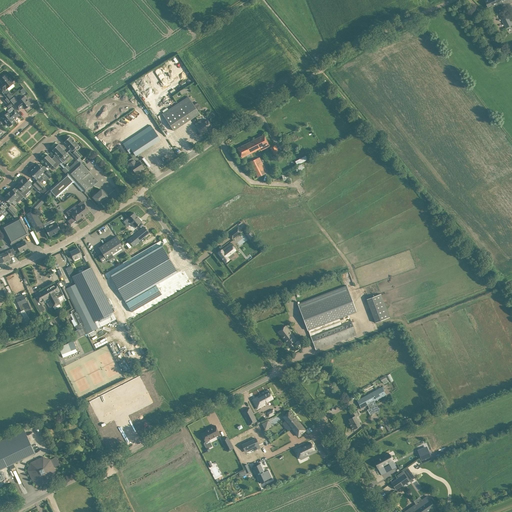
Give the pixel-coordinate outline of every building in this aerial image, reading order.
[(495,10),(493,7),(506,1),(505,0),(486,0),(485,0),(490,12),(495,10)] [(499,14),(504,24),(508,33),(511,31),(511,27),(511,26),(511,25),(511,23),(511,21),(505,10),(499,14)] [(0,84),(0,88),(1,90),(3,91),(7,88),(7,89),(13,84),(6,75),(5,76),(4,75),(2,77),(0,79),(0,80),(2,83),(0,84)] [(29,106),(31,104),(30,103),(30,102),(28,99),(27,100),(24,96),(18,101),(15,97),(11,100),(19,110),(23,107),(25,109),(27,108),(27,109),(30,107),(29,106)] [(173,131),(199,113),(188,97),(162,114),(173,131)] [(9,127),(10,126),(10,127),(13,125),(12,124),(15,122),(14,119),(19,115),(14,110),(10,113),(8,112),(2,117),(5,121),(4,121),(6,124),(6,123),(9,127)] [(196,126),(196,127),(202,135),(206,132),(206,131),(212,127),(207,119),(202,123),(201,120),(195,124),(196,126)] [(133,151),(136,156),(160,139),(153,129),(126,147),(129,153),(133,151)] [(264,135),(255,139),(260,149),(261,151),(269,146),(264,135)] [(64,142),(72,151),(78,145),(74,140),(74,139),(72,138),(71,138),(70,136),(64,142)] [(260,149),(255,139),(237,148),(242,158),(260,149)] [(56,154),(54,155),(54,156),(62,164),(65,161),(62,157),(67,153),(58,144),(58,145),(57,144),(54,147),(55,148),(52,150),(56,154)] [(271,156),(273,155),(274,156),(273,156),(274,158),(280,155),(278,152),(279,152),(275,145),(269,148),(271,151),(268,152),(271,156)] [(72,154),(77,160),(80,156),(75,151),(72,154)] [(52,165),(55,168),(61,163),(54,156),(52,159),(47,155),(42,160),(43,161),(42,162),(44,164),(45,163),(48,166),(47,166),(48,167),(50,168),(52,165)] [(295,161),(297,165),(308,160),(305,155),(301,158),(295,161)] [(267,172),(259,157),(250,162),(258,177),(267,172)] [(132,167),(133,169),(135,173),(141,169),(142,170),(144,169),(139,161),(136,163),(134,160),(132,158),(127,161),(128,164),(131,168),(132,167)] [(69,172),(68,173),(75,181),(83,190),(85,193),(92,187),(85,179),(91,174),(80,162),(72,169),(69,172)] [(38,164),(33,168),(42,177),(45,175),(48,178),(52,175),(48,170),(46,172),(38,164)] [(42,177),(33,168),(29,172),(36,179),(40,175),(42,178),(42,177)] [(75,181),(68,173),(48,191),(56,199),(74,182),(75,181)] [(22,179),(20,181),(29,189),(27,187),(31,183),(25,177),(23,179),(22,179)] [(38,180),(35,183),(41,189),(44,186),(38,180)] [(20,189),(18,191),(25,198),(27,196),(25,193),(29,189),(20,181),(18,183),(19,183),(17,186),(20,189)] [(75,181),(74,182),(82,192),(83,190),(75,181)] [(41,189),(35,183),(32,185),(38,192),(41,189)] [(10,191),(7,193),(17,203),(16,202),(20,198),(21,199),(23,197),(24,198),(25,198),(18,191),(16,193),(12,190),(10,192),(10,191)] [(106,198),(106,197),(107,196),(101,190),(93,197),(99,204),(104,200),(105,200),(106,198)] [(17,203),(7,193),(5,195),(6,196),(4,198),(10,204),(12,202),(15,205),(17,203)] [(45,194),(32,207),(36,211),(49,198),(45,194)] [(76,205),(66,213),(69,216),(71,214),(77,221),(82,217),(82,216),(85,213),(89,210),(84,203),(84,204),(82,201),(77,205),(76,205)] [(26,213),(34,228),(42,224),(34,210),(32,207),(26,213)] [(13,216),(16,219),(18,218),(14,213),(9,208),(6,211),(12,217),(13,216)] [(127,218),(135,228),(142,222),(134,213),(127,218)] [(1,227),(4,232),(11,244),(19,240),(20,242),(16,245),(20,252),(21,252),(22,252),(24,251),(23,250),(28,248),(24,241),(22,238),(29,234),(27,230),(20,217),(18,218),(16,219),(3,226),(1,227)] [(45,228),(47,232),(49,237),(61,231),(57,222),(56,223),(54,219),(44,224),(46,228),(45,228)] [(144,227),(128,240),(133,246),(149,233),(144,227)] [(238,227),(228,234),(232,239),(242,232),(238,227)] [(32,228),(29,230),(37,244),(40,242),(32,228)] [(247,233),(251,239),(255,236),(251,230),(247,233)] [(108,261),(120,252),(124,250),(116,236),(99,247),(103,253),(98,256),(103,263),(107,260),(108,261)] [(236,251),(230,243),(222,249),(217,253),(225,263),(230,259),(228,257),(236,251)] [(130,244),(125,247),(131,258),(136,254),(130,244)] [(110,276),(131,312),(162,294),(156,284),(177,272),(162,246),(110,276)] [(0,248),(0,251),(1,254),(5,262),(11,259),(10,256),(15,254),(16,254),(13,248),(4,252),(2,248),(0,248)] [(82,256),(79,249),(78,248),(70,252),(74,260),(75,262),(82,258),(84,262),(85,264),(85,265),(89,263),(85,255),(82,257),(82,256)] [(83,327),(87,334),(101,327),(98,320),(109,315),(113,312),(91,267),(72,276),(76,284),(65,289),(68,294),(70,298),(75,309),(84,326),(83,327)] [(48,298),(53,307),(59,304),(60,303),(57,298),(62,295),(60,291),(56,284),(47,289),(46,288),(45,289),(50,297),(48,298)] [(347,285),(345,286),(298,304),(316,350),(352,336),(357,334),(349,315),(357,312),(347,285)] [(50,297),(45,289),(35,295),(37,297),(33,299),(41,312),(44,310),(40,303),(48,298),(50,297)] [(390,318),(381,294),(367,299),(375,323),(390,318)] [(16,298),(18,303),(20,308),(22,311),(17,313),(22,324),(24,327),(31,324),(25,312),(31,309),(28,301),(27,302),(26,299),(24,295),(16,298)] [(84,326),(75,309),(72,310),(72,311),(71,311),(72,313),(71,313),(76,322),(77,323),(72,326),(77,338),(87,334),(83,327),(84,326)] [(285,326),(282,329),(278,332),(289,345),(296,340),(285,326)] [(89,341),(81,343),(83,351),(92,348),(89,341)] [(71,351),(67,343),(58,346),(62,354),(71,351)] [(149,394),(140,376),(107,392),(116,410),(149,394)] [(361,398),(357,401),(361,408),(365,406),(367,405),(369,407),(368,408),(369,409),(367,410),(370,415),(375,412),(373,409),(377,406),(374,401),(377,400),(386,395),(383,390),(382,388),(361,398)] [(262,393),(263,394),(252,400),(257,409),(265,405),(265,404),(273,399),(269,390),(262,393)] [(116,410),(107,392),(89,402),(98,419),(116,410)] [(250,412),(252,411),(250,408),(242,412),(249,425),(257,421),(255,418),(254,418),(250,412)] [(282,417),(291,429),(298,436),(306,430),(299,422),(290,411),(282,417)] [(358,416),(356,411),(351,413),(353,416),(352,416),(352,417),(349,419),(351,422),(349,423),(353,430),(360,425),(356,417),(358,416)] [(283,419),(280,413),(269,419),(272,425),(283,419)] [(378,429),(383,430),(384,425),(384,426),(387,424),(384,418),(381,420),(383,424),(379,423),(378,429)] [(284,420),(281,422),(286,431),(289,429),(284,420)] [(205,430),(206,431),(201,434),(205,442),(220,434),(215,425),(205,430)] [(0,440),(0,469),(9,465),(11,469),(15,467),(13,463),(35,453),(33,448),(27,436),(24,430),(0,440)] [(257,434),(260,439),(266,436),(263,430),(257,434)] [(227,437),(221,440),(227,451),(233,448),(227,437)] [(255,438),(242,445),(245,451),(252,448),(253,451),(260,448),(255,438)] [(315,451),(310,442),(295,450),(299,458),(315,451)] [(327,445),(322,449),(326,455),(331,451),(327,445)] [(427,446),(417,450),(422,461),(431,457),(427,446)] [(373,460),(381,475),(386,473),(383,466),(388,464),(392,470),(396,467),(388,453),(384,455),(385,457),(380,459),(379,458),(378,457),(373,460)] [(43,457),(35,461),(30,463),(28,470),(34,483),(41,485),(54,479),(56,472),(54,467),(60,465),(56,457),(50,460),(50,459),(43,457)] [(280,474),(295,467),(292,461),(277,469),(280,474)] [(253,467),(260,483),(261,485),(272,479),(271,477),(272,477),(268,470),(264,472),(263,471),(264,470),(261,463),(261,464),(253,467)] [(245,470),(239,473),(240,476),(250,472),(247,464),(243,466),(245,470)] [(218,467),(216,468),(215,466),(211,468),(215,477),(221,475),(218,467)] [(404,474),(395,480),(391,483),(396,490),(409,480),(404,474)] [(179,475),(165,482),(178,509),(192,502),(179,475)] [(153,511),(144,491),(130,498),(136,511),(153,511)] [(427,496),(413,506),(409,509),(410,511),(427,511),(435,507),(427,496)]
